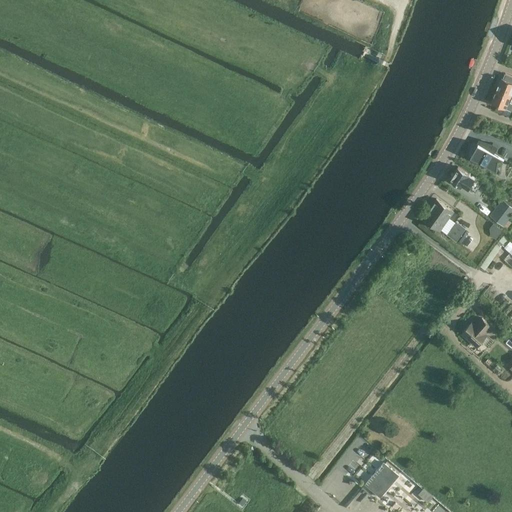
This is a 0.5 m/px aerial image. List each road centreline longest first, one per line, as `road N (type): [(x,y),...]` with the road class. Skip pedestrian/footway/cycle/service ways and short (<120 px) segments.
road 1 (track): [(0,430),(77,470),(379,69),(406,0)]
road 2 (tertiary): [(180,511),(424,189),(511,0)]
